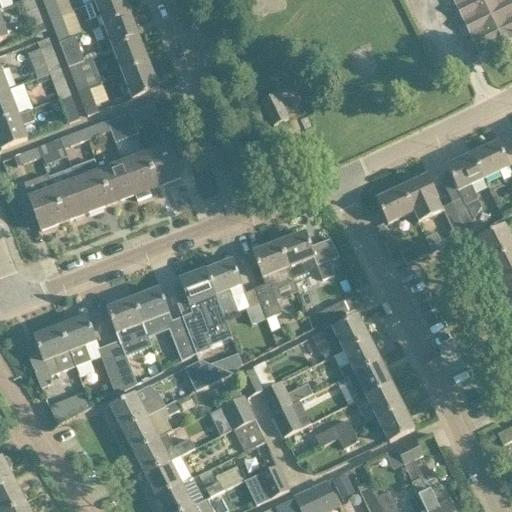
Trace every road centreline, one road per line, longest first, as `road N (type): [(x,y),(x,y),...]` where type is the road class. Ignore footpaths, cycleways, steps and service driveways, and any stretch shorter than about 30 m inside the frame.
road 1 (residential): [(499,511),(336,180)]
road 2 (residential): [(17,300),(247,212)]
road 3 (residential): [(247,212),(167,0)]
road 4 (residential): [(336,180),(511,93)]
road 5 (residential): [(84,511),(0,366)]
